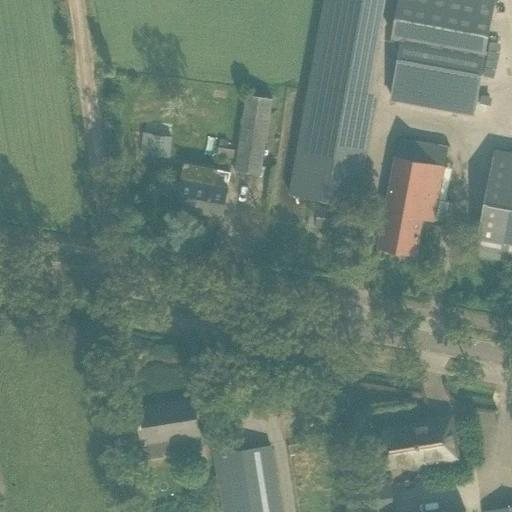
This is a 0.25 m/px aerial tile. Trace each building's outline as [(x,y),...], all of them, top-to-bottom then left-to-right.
[(320,0),(292,195),(356,204),(372,91),(371,91),(384,0),(320,0)] [(402,40),(392,94),(474,110),(494,0),(399,0),(391,38),(402,40)] [(244,110),(269,114),(272,98),(246,94),(244,110)] [(234,171),(260,175),(269,114),(244,110),(234,171)] [(169,158),(172,134),(142,132),(142,137),(140,155),(169,158)] [(422,219),(433,221),(437,202),(447,146),(399,137),(382,228),(378,248),(415,255),(422,219)] [(234,150),(218,147),(216,155),(233,158),(234,150)] [(511,153),(494,150),(473,255),(511,262),(511,153)] [(176,209),(221,218),(227,188),(215,186),(218,170),(184,164),(176,209)] [(316,228),(345,232),(348,210),(319,206),(316,228)] [(137,409),(142,444),(198,435),(193,400),(160,406),(161,409),(138,412),(137,409)] [(430,426),(383,433),(388,465),(418,460),(419,465),(458,459),(452,417),(429,421),(430,426)] [(222,511),(280,511),(271,446),(214,455),(222,511)]
